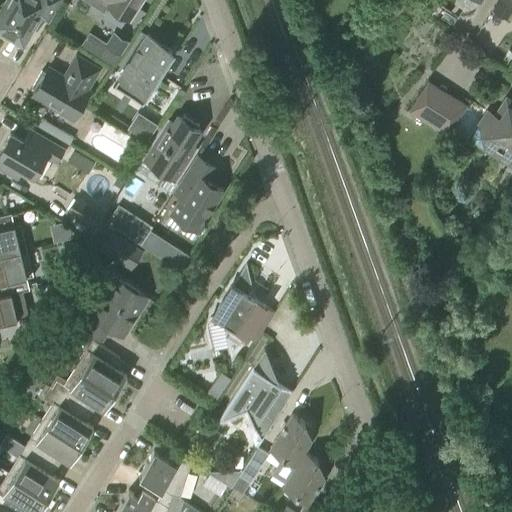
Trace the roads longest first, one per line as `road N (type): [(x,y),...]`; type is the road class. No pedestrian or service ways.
road 1 (residential): [(395,511),(211,0)]
road 2 (residential): [(70,511),(170,353)]
